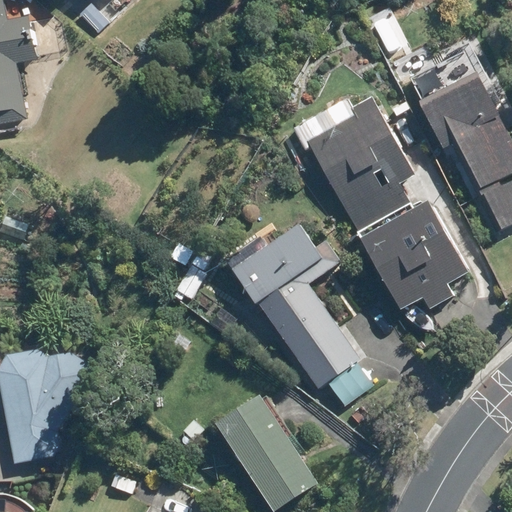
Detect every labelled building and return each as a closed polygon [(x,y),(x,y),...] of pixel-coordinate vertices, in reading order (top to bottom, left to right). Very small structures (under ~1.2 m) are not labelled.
[(0,0),(0,124),(35,117),(24,62),(48,57),(39,15),(17,19),(12,0),(0,0)] [(98,4),(87,12),(102,31),(113,23),(98,4)] [(399,34),(385,7),(363,18),(377,46),(399,34)] [(464,142),(506,233),(511,230),(511,123),(508,115),(511,113),(488,63),(459,75),(453,61),(424,75),(456,146),(464,142)] [(302,128),(315,153),(312,155),(317,165),(329,159),(367,233),(419,206),(407,182),(422,175),(407,147),(423,138),(412,116),(396,124),(382,96),(360,108),(356,101),(302,128)] [(367,233),(404,307),(411,303),(413,307),(434,296),(439,306),(463,294),(458,282),(483,270),(447,197),(427,208),(424,203),(419,206),(367,233)] [(27,222),(11,217),(6,232),(22,237),(27,222)] [(319,284),(353,261),(338,240),(329,246),(312,221),(279,245),(272,235),(239,258),(329,387),(338,381),(354,404),(382,385),(366,361),(371,358),(319,284)] [(198,253),(183,244),(174,260),(189,268),(198,253)] [(199,265),(185,289),(200,297),(213,273),(199,265)] [(218,322),(234,333),(243,319),(227,309),(218,322)] [(8,367),(24,462),(70,454),(66,429),(106,371),(81,352),(60,356),(48,348),(17,354),(8,367)] [(236,421),(291,507),(335,479),(280,393),(236,421)] [(200,420),(191,430),(201,440),(210,430),(200,420)]
